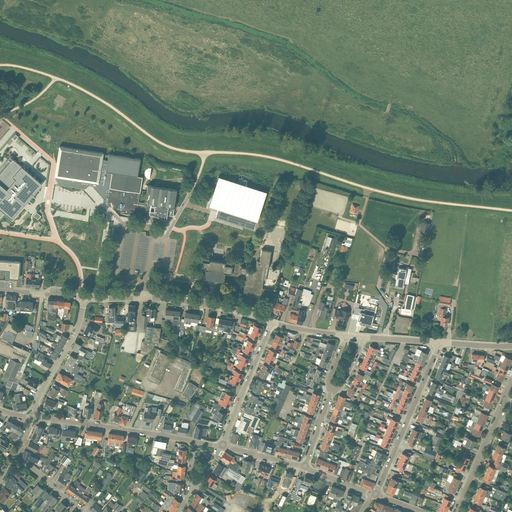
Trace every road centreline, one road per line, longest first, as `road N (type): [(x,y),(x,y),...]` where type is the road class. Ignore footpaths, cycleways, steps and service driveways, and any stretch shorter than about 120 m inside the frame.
road 1 (unclassified): [(83,298),(206,303),(270,323)]
road 2 (residential): [(194,442),(31,416)]
road 3 (residential): [(375,494),(439,342)]
road 4 (residential): [(455,511),(511,385)]
road 5 (residential): [(221,446),(270,323)]
road 6 (residential): [(31,416),(83,298)]
